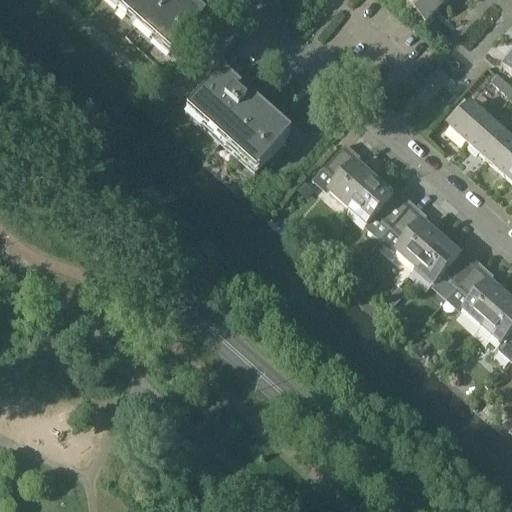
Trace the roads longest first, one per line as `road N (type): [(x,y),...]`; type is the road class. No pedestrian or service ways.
road 1 (tertiary): [(414,511),(0,143)]
road 2 (residential): [(511,245),(239,0)]
